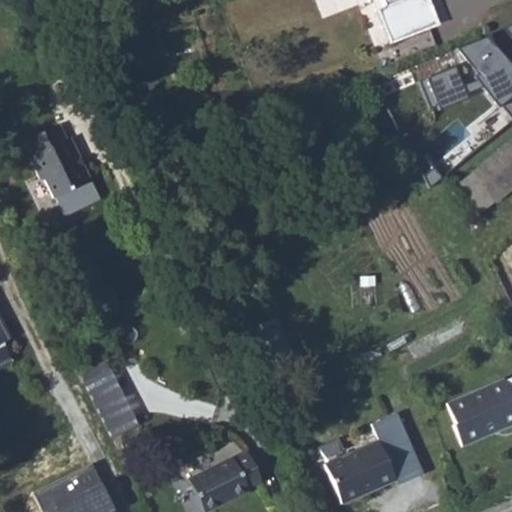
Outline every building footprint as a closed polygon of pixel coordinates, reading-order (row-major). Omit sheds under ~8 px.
[(401,0),(405,8),(434,0),(401,0)] [(511,66),(511,23),(453,50),(464,74),(458,76),(452,63),(419,78),(432,109),(479,89),(511,124),(511,78),(506,69),(511,66)] [(67,122),(31,140),(39,157),(34,159),(48,188),(52,186),(60,201),(97,183),(67,122)] [(511,191),(511,137),(470,174),(496,205),(511,191)] [(0,369),(18,361),(9,343),(17,339),(0,304),(0,369)] [(115,371),(87,385),(114,442),(143,428),(115,371)] [(511,392),(461,413),(470,434),(467,435),(476,455),(511,440),(511,392)] [(385,447),(401,485),(426,474),(398,413),(374,423),(385,447)] [(385,447),(329,470),(345,509),(401,485),(385,447)] [(205,511),(264,484),(247,450),(189,478),(205,511)] [(115,511),(92,462),(27,493),(35,511),(55,511),(58,511),(115,511)]
